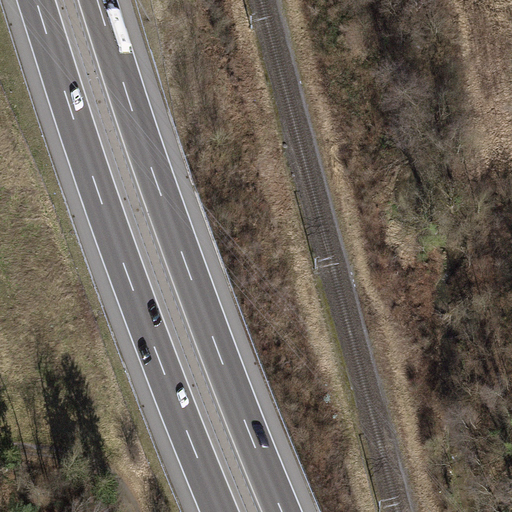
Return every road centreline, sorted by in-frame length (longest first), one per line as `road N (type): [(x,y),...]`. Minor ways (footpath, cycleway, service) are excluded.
road 1 (motorway): [(283,511),(189,271),(98,0)]
road 2 (motorway): [(35,0),(129,283),(218,511)]
road 3 (track): [(133,511),(128,494),(96,463),(0,451)]
